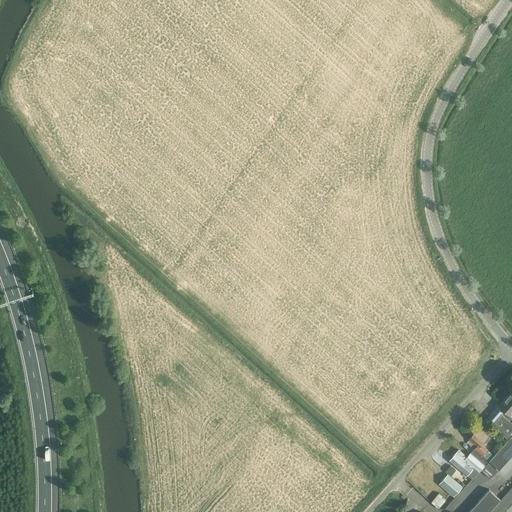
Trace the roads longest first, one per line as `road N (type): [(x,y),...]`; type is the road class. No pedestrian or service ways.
road 1 (unclassified): [(511,347),(447,255),(427,188),(439,112),(509,0)]
road 2 (motorway): [(45,511),(36,390),(0,260)]
